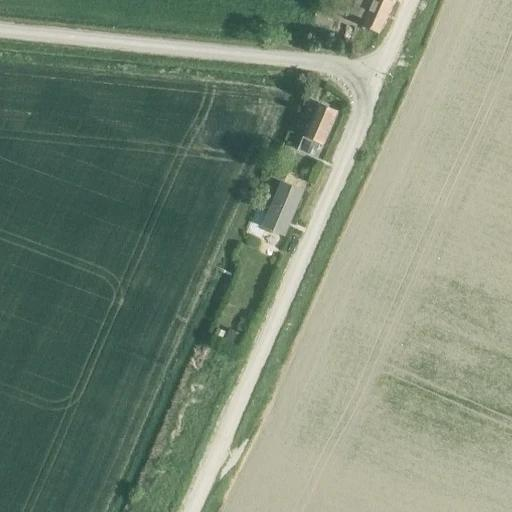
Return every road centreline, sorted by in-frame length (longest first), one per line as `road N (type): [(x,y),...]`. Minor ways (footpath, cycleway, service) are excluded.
road 1 (unclassified): [(190,511),(376,77)]
road 2 (unclassified): [(376,77),(0,31)]
